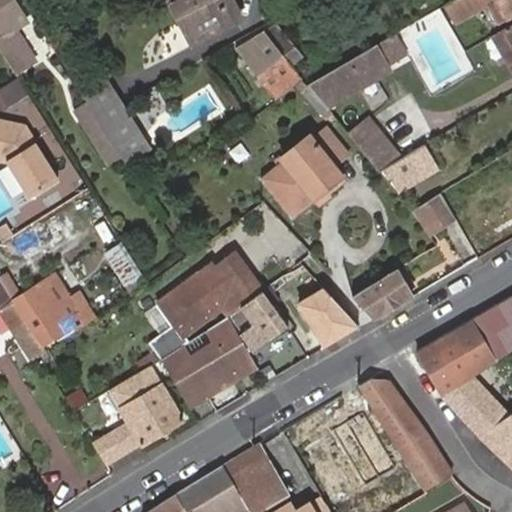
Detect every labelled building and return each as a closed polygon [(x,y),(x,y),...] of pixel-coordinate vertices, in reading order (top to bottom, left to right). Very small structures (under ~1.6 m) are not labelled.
[(12,0),(0,0),(0,45),(17,73),(36,62),(15,28),(26,21),(12,0)] [(170,0),(194,47),(247,20),(236,0),(170,0)] [(511,0),(450,0),(446,2),(460,24),(491,6),(502,22),(511,16),(511,0)] [(511,16),(502,22),(502,23),(505,28),(511,23),(511,16)] [(303,57),(276,23),(266,29),(285,54),(293,64),(303,57)] [(511,23),(505,28),(504,28),(488,38),(499,57),(510,50),(511,52),(511,23)] [(57,24),(44,32),(56,53),(69,44),(57,24)] [(285,54),(266,29),(233,47),(255,77),(285,54)] [(377,43),(309,86),(329,109),(394,72),(377,43)] [(303,78),(293,64),(285,54),(255,77),(273,101),(303,78)] [(0,90),(9,104),(29,92),(20,78),(0,90)] [(85,93),(83,94),(87,102),(116,148),(121,155),(146,196),(167,180),(171,177),(108,78),(85,93)] [(116,148),(87,102),(75,110),(103,155),(116,148)] [(369,114),(348,132),(379,169),(402,155),(369,114)] [(326,209),(344,195),(336,184),(346,175),(366,158),(335,119),(262,176),(293,216),(317,197),(326,209)] [(60,181),(26,127),(0,121),(0,158),(9,161),(31,198),(60,181)] [(436,164),(424,143),(411,150),(425,171),(436,164)] [(109,164),(121,155),(116,148),(103,155),(109,164)] [(402,155),(379,169),(396,190),(425,171),(411,150),(402,155)] [(456,217),(441,191),(411,208),(428,233),(456,217)] [(5,228),(0,231),(0,238),(4,244),(12,239),(5,228)] [(123,287),(144,276),(125,245),(106,257),(123,287)] [(262,290),(235,254),(215,269),(203,277),(200,271),(157,302),(174,325),(149,342),(161,360),(162,359),(185,343),(188,341),(184,335),(223,306),(229,314),(261,291),(262,290)] [(424,262),(420,254),(403,265),(406,270),(407,272),(424,262)] [(215,269),(211,263),(200,271),(203,277),(215,269)] [(403,265),(352,295),(374,319),(415,295),(401,272),(406,270),(403,265)] [(70,316),(79,310),(56,272),(46,278),(70,316)] [(32,358),(41,352),(47,348),(42,341),(15,298),(11,292),(0,273),(0,307),(13,328),(32,358)] [(78,329),(94,319),(87,306),(79,310),(70,316),(46,278),(15,298),(42,341),(73,321),(78,329)] [(323,287),(298,303),(325,347),(359,327),(323,287)] [(288,329),(261,291),(229,314),(228,315),(233,321),(238,317),(247,329),(241,333),(254,352),(288,329)] [(511,295),(494,305),(511,335),(511,295)] [(0,335),(13,328),(0,307),(0,335)] [(187,403),(254,363),(228,315),(207,328),(217,346),(197,360),(185,343),(162,359),(187,403)] [(233,321),(241,333),(247,329),(238,317),(233,321)] [(417,350),(441,392),(469,374),(494,359),(471,319),(417,350)] [(217,346),(207,328),(188,341),(185,343),(197,360),(217,346)] [(143,444),(185,418),(151,365),(110,390),(129,420),(143,444)] [(469,374),(441,392),(481,435),(508,417),(469,374)] [(371,377),(359,384),(376,412),(400,398),(387,379),(371,377)] [(400,398),(376,412),(384,425),(409,410),(400,398)] [(409,410),(384,425),(392,437),(418,422),(409,410)] [(511,414),(508,417),(481,435),(511,464),(511,414)] [(129,420),(91,441),(106,464),(143,444),(129,420)] [(418,422),(392,437),(400,450),(427,434),(418,422)] [(427,434),(400,450),(408,463),(435,447),(427,433),(427,434)] [(260,443),(224,465),(251,511),(257,511),(289,493),(260,443)] [(435,447),(408,463),(415,475),(442,459),(435,447)] [(442,459),(415,475),(426,492),(452,476),(442,459)] [(251,511),(224,465),(177,493),(188,511),(251,511)] [(331,511),(317,487),(273,511),(331,511)] [(188,511),(177,493),(146,511),(188,511)] [(473,511),(466,500),(445,511),(473,511)]
